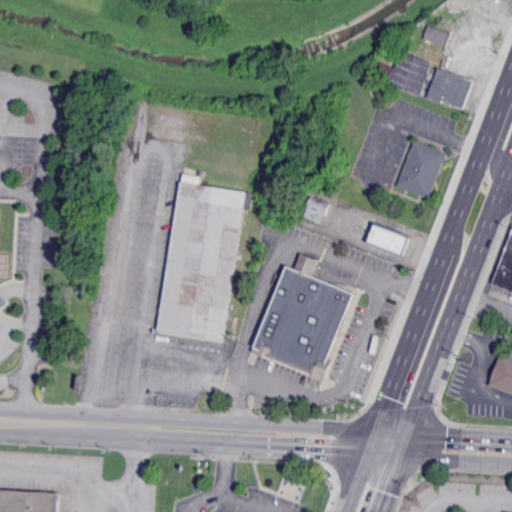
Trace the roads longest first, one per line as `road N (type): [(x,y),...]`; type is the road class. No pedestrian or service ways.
road 1 (primary): [(377,511),(511,163)]
road 2 (secondary): [(370,443),(0,422)]
road 3 (primary): [(492,121),(370,443)]
road 4 (secondary): [(511,450),(370,443)]
